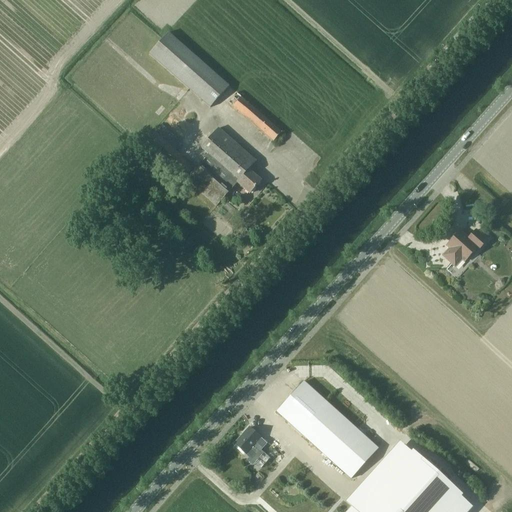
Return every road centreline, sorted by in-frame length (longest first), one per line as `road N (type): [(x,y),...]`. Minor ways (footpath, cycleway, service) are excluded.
road 1 (unclassified): [(34,511),(492,0)]
road 2 (tertiary): [(134,511),(511,89)]
